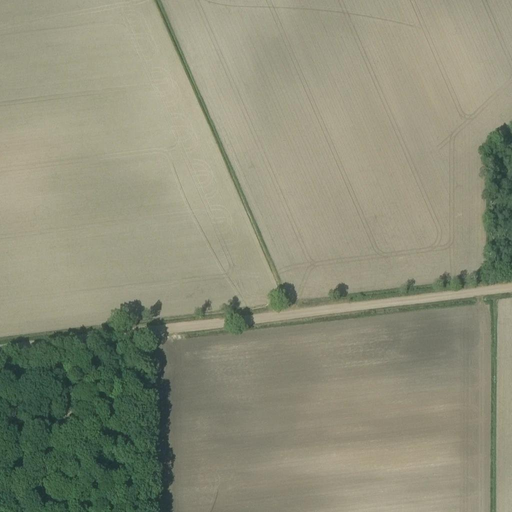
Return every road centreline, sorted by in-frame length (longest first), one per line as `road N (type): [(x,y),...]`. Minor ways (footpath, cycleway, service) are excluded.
road 1 (track): [(511,286),(145,332)]
road 2 (track): [(36,345),(41,511)]
